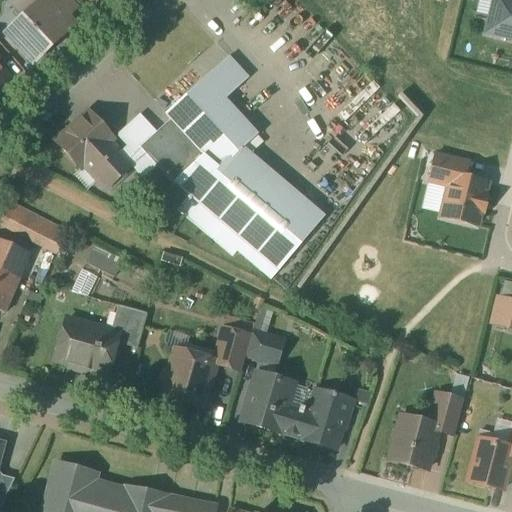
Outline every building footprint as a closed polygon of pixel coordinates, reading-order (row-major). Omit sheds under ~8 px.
[(43,0),(7,34),(34,64),(72,28),(64,20),(45,0),(43,0)] [(73,11),(63,0),(43,0),(45,0),(64,20),(73,11)] [(511,2),(503,0),(494,0),(486,35),(511,41),(511,2)] [(247,80),(228,59),(166,114),(173,121),(185,135),(223,101),(247,80)] [(254,135),(223,101),(185,135),(204,158),(175,185),(278,272),(323,218),(250,156),(263,144),(255,135),(254,135)] [(88,113),(55,143),(80,170),(84,167),(109,144),(113,140),(88,113)] [(173,121),(142,149),(175,185),(204,158),(185,135),(173,121)] [(109,144),(84,167),(106,191),(131,168),(109,144)] [(450,175),(464,179),(468,164),(435,155),(427,184),(447,189),(450,175)] [(439,219),(478,229),(489,185),(464,179),(450,175),(447,189),(439,219)] [(67,234),(11,205),(2,222),(58,253),(67,234)] [(0,242),(0,312),(5,314),(30,255),(0,242)] [(119,267),(91,254),(86,264),(113,278),(119,267)] [(146,315),(118,307),(110,333),(118,335),(115,344),(137,350),(146,315)] [(110,333),(67,320),(55,362),(84,370),(83,373),(105,379),(115,344),(118,335),(110,333)] [(251,338),(224,331),(215,362),(216,363),(215,365),(241,373),(246,356),(251,338)] [(283,343),(252,334),(251,338),(246,356),(276,366),(283,343)] [(215,362),(175,351),(170,370),(163,374),(161,382),(165,389),(162,397),(203,409),(215,365),(216,363),(215,362)] [(293,385),(257,374),(242,424),(278,434),(279,432),(304,440),(305,440),(312,417),(308,416),(302,414),(305,407),(301,406),(299,413),(286,409),(293,385)] [(351,402),(315,391),(308,416),(312,417),(305,440),(304,440),(303,442),(335,451),(344,421),(345,422),(351,402)] [(463,403),(436,396),(428,426),(436,428),(435,433),(454,437),(463,403)] [(413,429),(399,425),(397,432),(393,434),(390,445),(392,449),(389,461),(427,471),(430,460),(431,460),(434,448),(431,447),(435,433),(436,428),(428,426),(415,422),(413,429)] [(511,450),(506,448),(478,441),(467,482),(502,491),(511,458),(511,454),(511,450)] [(121,511),(125,492),(87,481),(89,474),(56,464),(42,511),(121,511)] [(0,509),(12,485),(0,481),(0,509)] [(121,511),(215,511),(216,508),(167,498),(167,497),(126,488),(125,492),(121,511)]
